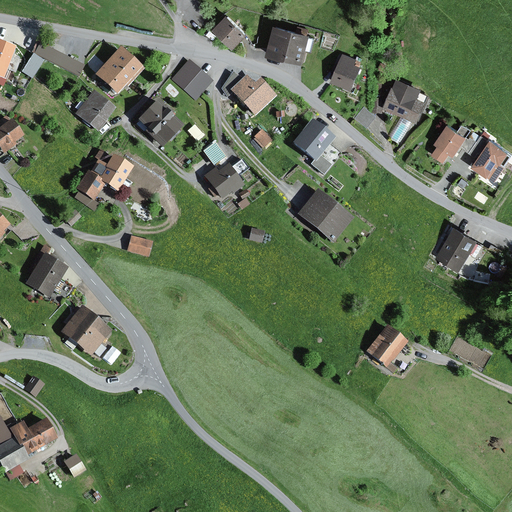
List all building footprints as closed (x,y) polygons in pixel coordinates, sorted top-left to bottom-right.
[(230,18),(216,33),(235,51),(249,36),(230,18)] [(278,28),(270,58),(306,68),(314,38),(278,28)] [(0,78),(4,80),(15,50),(0,43),(0,78)] [(143,72),(122,52),(97,77),(118,97),(143,72)] [(32,63),(40,69),(47,58),(39,53),(32,63)] [(360,62),(345,57),(336,86),(358,93),(364,73),(357,70),(360,62)] [(203,72),(190,61),(172,82),(197,103),(215,83),(203,72)] [(232,89),(254,113),(274,95),(260,80),(255,85),(246,76),(232,89)] [(422,88),(399,79),(387,107),(418,121),(427,100),(418,97),(422,88)] [(117,111),(96,94),(78,115),(98,132),(117,111)] [(156,104),(137,124),(163,149),(182,129),(156,104)] [(335,138),(313,120),(294,143),(316,161),(335,138)] [(15,123),(0,131),(0,143),(4,151),(24,139),(15,123)] [(472,142),(449,126),(437,143),(460,159),(472,142)] [(264,128),(255,136),(266,147),(274,139),(264,128)] [(217,141),(206,148),(216,163),(227,155),(217,141)] [(511,165),(511,155),(492,143),(476,170),(500,184),(511,165)] [(103,180),(86,171),(75,192),(97,204),(105,187),(119,194),(132,171),(113,161),(103,180)] [(216,168),(198,181),(221,212),(251,191),(234,169),(223,177),(216,168)] [(352,218),(319,191),(300,214),(332,241),(352,218)] [(9,224),(0,216),(0,236),(3,233),(2,232),(9,224)] [(482,244),(458,228),(438,259),(462,275),(482,244)] [(267,237),(252,233),(250,243),(264,246),(267,237)] [(152,246),(134,240),(129,255),(148,261),(152,246)] [(28,283),(62,304),(72,287),(59,279),(66,268),(45,255),(28,283)] [(84,307),(62,334),(91,359),(114,332),(84,307)] [(409,344),(388,328),(367,355),(387,371),(409,344)] [(43,384),(33,378),(26,389),(36,396),(43,384)] [(0,460),(11,479),(22,473),(16,464),(27,457),(26,455),(56,437),(46,420),(28,431),(23,422),(17,425),(0,395),(0,460)] [(76,456),(66,462),(74,476),(85,470),(76,456)]
